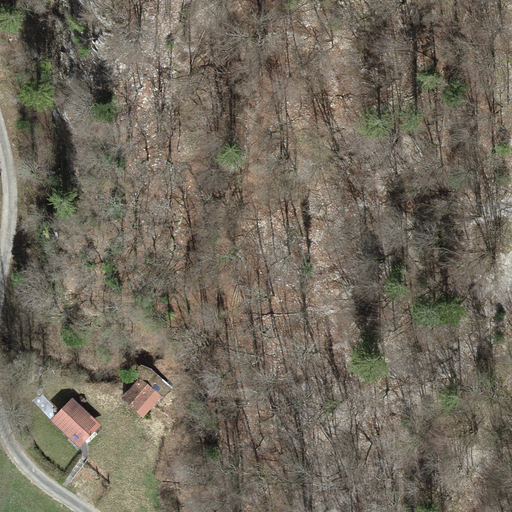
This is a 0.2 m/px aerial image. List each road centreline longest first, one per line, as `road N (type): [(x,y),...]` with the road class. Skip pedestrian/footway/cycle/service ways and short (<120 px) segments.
road 1 (unclassified): [(0,25),(8,132),(0,198)]
road 2 (unclassified): [(0,414),(29,462),(98,511)]
